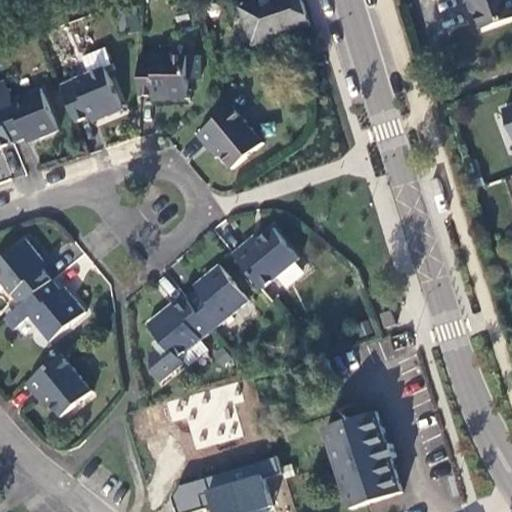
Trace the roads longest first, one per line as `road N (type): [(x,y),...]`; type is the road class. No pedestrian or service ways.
road 1 (tertiary): [(511,476),(474,403),(349,0)]
road 2 (residential): [(96,191),(156,263),(215,207),(166,164)]
road 3 (residential): [(94,511),(0,420)]
